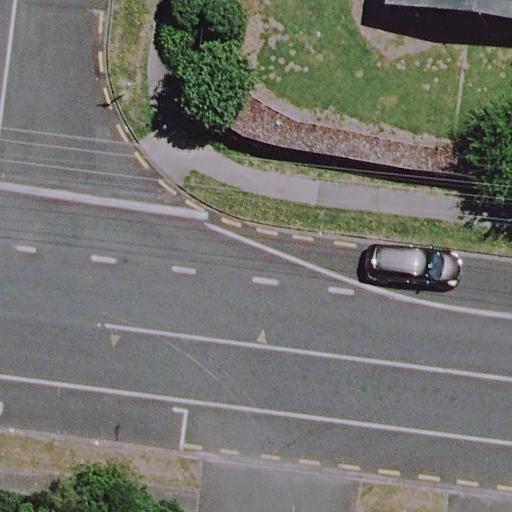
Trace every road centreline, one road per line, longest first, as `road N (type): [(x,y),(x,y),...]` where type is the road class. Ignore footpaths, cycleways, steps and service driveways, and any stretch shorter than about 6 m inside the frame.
road 1 (tertiary): [(0,317),(511,379)]
road 2 (residential): [(0,135),(17,0)]
